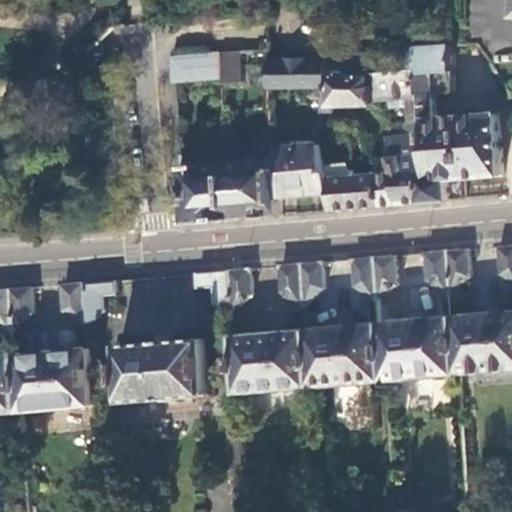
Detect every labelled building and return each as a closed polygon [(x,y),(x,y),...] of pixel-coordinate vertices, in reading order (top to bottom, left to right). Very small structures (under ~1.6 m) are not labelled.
[(453,45),(415,47),(416,69),(420,69),(422,93),(425,93),(438,92),(457,91),(453,45)] [(243,51),(223,53),(225,77),(226,82),(245,81),(243,51)] [(187,56),(174,57),(176,82),(225,77),(223,53),(187,56)] [(331,72),(348,72),(347,58),(270,60),(272,89),(332,87),(331,72)] [(420,69),(416,69),(379,71),(381,99),(396,99),(398,123),(407,123),(427,121),(425,93),(422,93),(420,69)] [(377,103),(376,71),(348,72),(331,72),(332,87),(332,104),(377,103)] [(438,92),(425,93),(427,121),(429,121),(433,182),(426,182),(426,201),(443,200),(469,197),(467,179),(506,175),(501,113),(439,120),(438,92)] [(426,182),(427,121),(407,123),(408,135),(389,138),(393,158),(371,160),(374,174),(383,173),(386,205),(404,203),(426,201),(426,182)] [(323,144),(277,147),(278,157),(282,195),(333,191),(332,176),(331,170),(329,171),(327,163),(323,144)] [(282,195),(278,157),(231,161),(235,219),(255,217),(283,215),(282,195)] [(209,222),(235,219),(231,161),(183,166),(188,224),(209,222)] [(351,161),(327,163),(329,171),(331,170),(332,176),(356,174),(355,170),(351,161)] [(332,176),(333,191),(334,210),(359,208),(386,205),(383,173),(374,174),(361,174),(361,170),(358,169),(355,170),(356,174),(332,176)] [(503,274),(511,277),(511,244),(502,245),(503,274)] [(451,250),(454,290),(475,276),(473,248),(451,250)] [(431,280),(454,290),(451,250),(429,252),(431,280)] [(378,256),(381,297),(397,286),(402,285),(400,254),(378,256)] [(358,286),(381,297),(378,256),(357,258),(358,286)] [(306,263),(309,304),(329,287),(327,261),(306,263)] [(286,292),(309,304),(306,263),(284,265),(286,292)] [(232,269),(235,303),(235,309),(256,294),(255,267),(232,269)] [(218,304),(235,303),(232,269),(200,272),(201,287),(217,286),(218,304)] [(88,282),(91,322),(96,321),(111,310),(109,295),(121,293),(121,279),(88,282)] [(88,321),(91,322),(88,282),(66,284),(67,309),(69,309),(77,312),(82,316),(84,317),(86,319),(88,321)] [(15,289),(18,329),(21,325),(24,321),(28,317),(32,314),(35,313),(38,312),(37,287),(15,289)] [(13,324),(18,329),(15,289),(0,289),(0,316),(1,317),(7,320),(10,322),(13,324)] [(459,371),(511,366),(511,310),(511,311),(511,309),(472,312),(472,314),(456,316),(459,371)] [(459,371),(456,316),(440,317),(440,316),(398,319),(398,320),(383,322),(387,377),(459,371)] [(387,377),(383,322),(367,323),(367,322),(326,326),(327,327),(311,328),(315,384),(387,377)] [(315,384),(311,328),(294,330),(294,328),(253,332),(253,333),(238,334),(239,348),(239,356),(242,390),(315,384)] [(122,345),(126,400),(211,393),(206,337),(122,345)] [(97,403),(93,347),(75,349),(36,352),(36,353),(20,354),(24,410),(97,403)] [(0,411),(24,410),(20,354),(2,356),(2,355),(0,355),(0,411)] [(341,417),(363,415),(360,385),(338,387),(341,417)] [(390,419),(389,410),(380,411),(381,420),(390,419)] [(338,511),(336,477),(322,478),(324,511),(338,511)]
